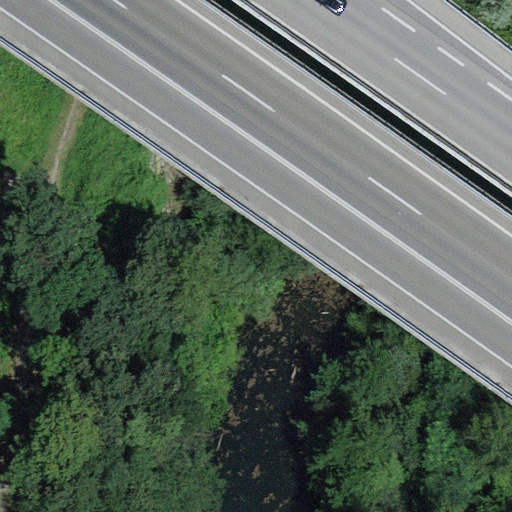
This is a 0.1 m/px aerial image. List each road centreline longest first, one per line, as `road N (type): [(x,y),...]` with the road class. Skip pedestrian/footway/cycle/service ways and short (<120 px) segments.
road 1 (trunk): [(134,14),(511,282)]
road 2 (trunk): [(511,145),(306,0)]
